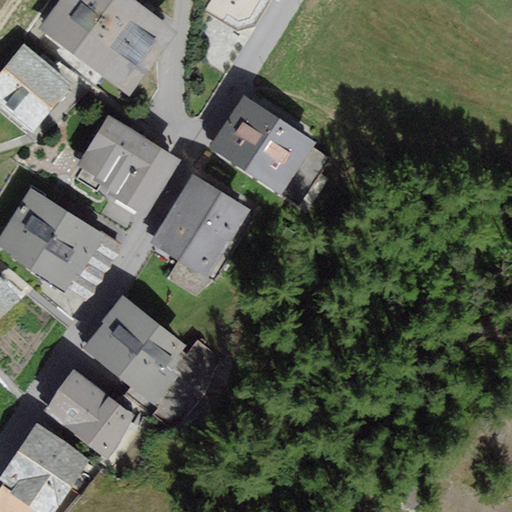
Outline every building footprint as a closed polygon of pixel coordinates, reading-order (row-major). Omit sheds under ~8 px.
[(175,31),(133,0),(60,0),(39,29),(127,95),(175,31)] [(14,51),(0,67),(0,116),(23,136),(61,91),(14,51)] [(314,142),(243,97),(212,148),(282,192),(314,142)] [(173,166),(102,122),(67,180),(138,223),(173,166)] [(247,215),(184,176),(142,244),(205,283),(247,215)] [(29,189),(0,234),(0,249),(67,292),(103,235),(29,189)] [(0,315),(17,299),(0,281),(0,315)] [(191,348),(121,295),(81,347),(151,400),(191,348)] [(135,418),(74,370),(42,409),(104,458),(135,418)] [(33,428),(0,476),(0,485),(39,511),(55,511),(88,464),(33,428)] [(31,511),(0,491),(0,511),(31,511)]
